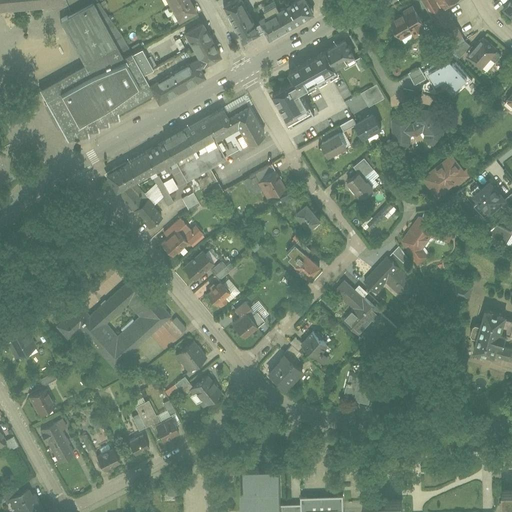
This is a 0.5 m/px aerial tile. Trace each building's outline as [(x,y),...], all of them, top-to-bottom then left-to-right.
[(85,63),(122,44),(95,0),(62,19),(85,63)] [(167,0),(179,20),(195,11),(189,0),(167,0)] [(253,24),(240,0),(229,0),(220,5),(240,43),(262,32),(257,22),(253,24)] [(262,32),(266,39),(311,14),(303,0),(298,0),(257,22),(262,32)] [(454,0),(421,0),(439,28),(450,22),(441,8),(454,0)] [(424,23),(416,10),(392,24),(400,37),(424,23)] [(181,33),(189,48),(200,67),(219,57),(200,22),(181,33)] [(469,56),(480,66),(493,52),(482,42),(469,56)] [(144,48),(129,55),(122,44),(85,63),(40,86),(68,137),(85,134),(84,128),(95,127),(96,121),(106,122),(106,116),(117,116),(118,109),(152,90),(144,76),(155,70),(144,48)] [(359,60),(351,46),(292,79),(297,87),(277,98),(291,123),(308,114),(299,98),(341,74),(354,68),(351,64),(359,60)] [(155,70),(144,76),(152,90),(154,100),(203,73),(200,67),(189,48),(155,70)] [(438,69),(455,90),(469,78),(452,57),(438,69)] [(366,111),(365,107),(383,99),(376,84),(345,99),(354,117),(366,111)] [(245,96),(162,142),(174,163),(183,180),(211,164),(266,134),(245,96)] [(408,120),(393,120),(394,145),(409,145),(408,139),(418,138),(424,134),(431,147),(444,140),(428,113),(415,121),(408,125),(408,120)] [(363,137),(381,127),(374,114),(356,124),(363,137)] [(347,146),(339,133),(321,144),(329,157),(347,146)] [(174,163),(162,142),(100,176),(112,197),(116,195),(138,183),(174,163)] [(454,156),(424,178),(439,199),(469,177),(454,156)] [(270,174),(257,181),(267,198),(279,191),(270,174)] [(346,184),(358,199),(371,190),(358,174),(346,184)] [(489,212),(505,198),(490,181),(482,188),(478,184),(470,191),(489,212)] [(138,183),(116,195),(148,228),(165,213),(138,183)] [(185,206),(195,200),(190,192),(181,197),(185,206)] [(281,203),(292,197),(290,193),(279,198),(281,203)] [(389,202),(365,224),(373,232),(396,210),(389,202)] [(306,204),(292,213),(306,232),(319,222),(306,204)] [(417,220),(401,239),(414,259),(437,233),(417,220)] [(511,245),(511,230),(494,222),(489,234),(511,245)] [(177,229),(159,243),(170,256),(187,242),(177,229)] [(284,259),(308,280),(320,267),(304,251),(301,253),(291,244),(284,251),(288,255),(284,259)] [(211,263),(201,251),(181,266),(190,279),(211,263)] [(418,284),(389,255),(364,280),(377,293),(388,281),(405,298),(418,284)] [(217,279),(235,266),(230,261),(225,265),(221,260),(209,269),(217,279)] [(172,317),(137,276),(96,312),(91,306),(75,320),(115,366),(172,317)] [(219,281),(205,293),(214,305),(229,293),(219,281)] [(452,281),(449,295),(469,299),(472,284),(452,281)] [(358,334),(380,310),(349,283),(339,294),(354,307),(342,320),(358,334)] [(242,309),(226,323),(239,338),(255,324),(242,309)] [(504,318),(482,311),(478,325),(473,324),(468,337),(474,339),(470,351),(490,357),(495,342),(503,345),(506,334),(500,332),(504,318)] [(169,322),(180,333),(186,327),(175,315),(169,322)] [(327,344),(317,332),(304,344),(314,355),(327,344)] [(9,340),(17,355),(27,350),(19,335),(9,340)] [(202,358),(190,343),(178,354),(190,369),(202,358)] [(299,369),(284,354),(266,372),(281,387),(299,369)] [(52,372),(38,379),(42,385),(55,378),(52,372)] [(349,375),(346,397),(371,400),(375,379),(349,375)] [(183,376),(173,383),(178,389),(188,382),(183,376)] [(191,386),(207,406),(220,395),(204,376),(191,386)] [(41,388),(28,395),(39,416),(53,409),(41,388)] [(179,432),(172,417),(162,422),(158,414),(156,415),(148,400),(136,407),(146,426),(151,424),(153,428),(156,426),(163,440),(179,432)] [(56,421),(39,429),(57,463),(73,455),(56,421)] [(150,446),(144,435),(129,441),(135,453),(150,446)] [(12,437),(5,439),(9,449),(16,446),(12,437)] [(118,461),(111,448),(95,456),(102,469),(118,461)] [(511,511),(511,486),(498,487),(498,511),(402,511),(402,497),(360,498),(360,511),(342,511),(342,509),(299,510),(299,511),(279,511),(279,465),(240,465),(241,511),(511,511)] [(179,494),(178,481),(167,482),(167,495),(179,494)] [(10,496),(18,511),(38,511),(39,511),(25,487),(10,496)]
